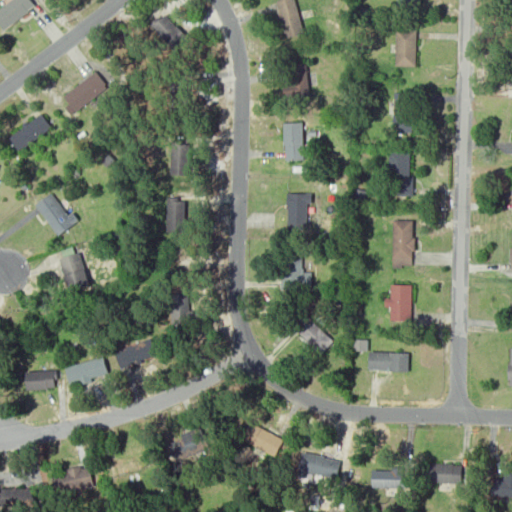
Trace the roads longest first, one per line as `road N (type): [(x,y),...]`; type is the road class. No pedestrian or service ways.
road 1 (residential): [(219,0),(241,63),(236,294),(250,356),(297,397),(340,413),(511,415)]
road 2 (residential): [(459,414),(468,0)]
road 3 (residential): [(250,356),(115,418),(0,437)]
road 4 (residential): [(121,0),(0,92)]
